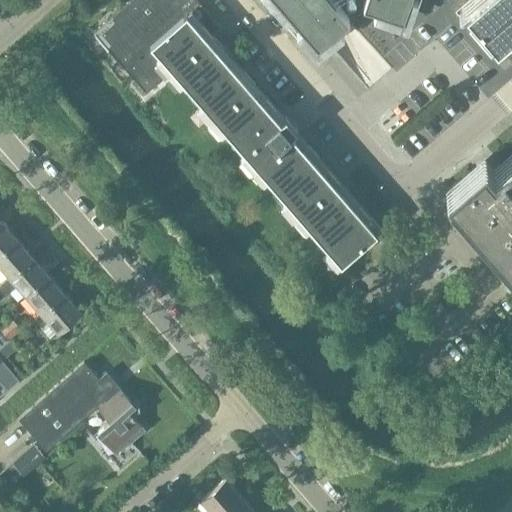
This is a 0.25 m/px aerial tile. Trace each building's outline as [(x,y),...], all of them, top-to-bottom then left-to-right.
[(198,0),(131,0),(94,32),(147,93),(222,27),(198,0)] [(366,0),(367,0),(377,4),(373,14),(408,25),(416,0),(271,0),(319,55),(349,30),(339,19),(348,12),(338,0),(366,0)] [(491,57),(511,39),(511,0),(466,0),(455,10),(462,17),(468,12),(478,23),(469,31),(491,57)] [(210,38),(174,70),(342,263),(378,232),(295,134),(298,131),(286,118),(282,121),(210,38)] [(511,158),(494,174),(485,164),(452,192),(489,234),(479,242),(499,264),(507,256),(511,261),(511,158)] [(0,220),(0,251),(16,238),(1,220),(0,220)] [(0,251),(0,265),(9,276),(32,256),(16,238),(0,251)] [(17,285),(25,294),(48,274),(32,256),(9,276),(0,283),(0,288),(6,294),(17,285)] [(25,294),(41,312),(63,292),(48,274),(25,294)] [(63,292),(41,312),(35,317),(42,325),(42,326),(48,321),(57,331),(80,310),(63,292)] [(0,330),(0,347),(9,340),(1,332),(0,330)] [(9,340),(0,347),(0,349),(6,357),(16,348),(9,340)] [(17,417),(45,449),(96,405),(109,419),(96,430),(114,451),(127,439),(129,442),(143,430),(127,411),(134,405),(118,387),(110,392),(83,360),(17,417)] [(200,500),(211,511),(223,511),(242,496),(225,477),(200,500)] [(223,511),(255,511),(242,496),(223,511)]
